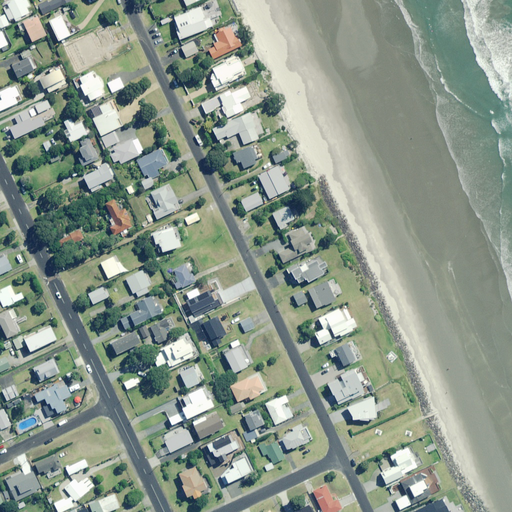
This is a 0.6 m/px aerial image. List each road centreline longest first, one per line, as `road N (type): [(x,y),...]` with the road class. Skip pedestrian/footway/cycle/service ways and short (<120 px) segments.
road 1 (residential): [(341,457),(124,0)]
road 2 (residential): [(112,404),(0,169)]
road 3 (residential): [(341,457),(224,511)]
road 4 (residential): [(112,404),(0,458)]
